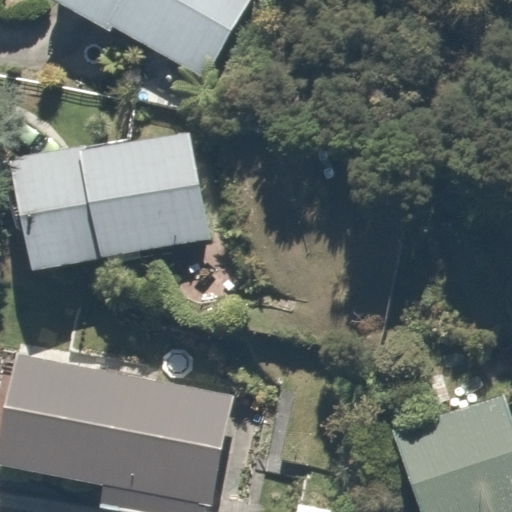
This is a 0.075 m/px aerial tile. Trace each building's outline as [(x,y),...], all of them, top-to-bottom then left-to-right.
[(44,0),(208,81),(248,0),(44,0)] [(183,125),(7,163),(32,280),(208,242),(183,125)] [(202,511),(229,410),(17,353),(0,415),(0,474),(141,511),(202,511)] [(511,511),(511,434),(498,399),(393,439),(420,511),(511,511)] [(324,402),(276,400),(273,466),(321,468),(324,402)]
